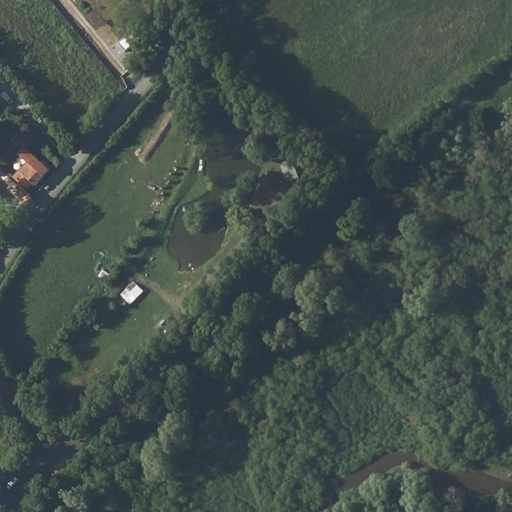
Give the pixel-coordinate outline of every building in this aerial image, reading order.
[(34,186),(48,170),(23,147),(18,153),(26,161),(18,171),(31,183),(34,186)] [(289,182),(301,177),(295,161),(283,166),(289,182)] [(31,183),(18,171),(12,177),(19,184),(24,190),(31,183)] [(19,184),(12,191),(27,206),(32,198),(24,190),(19,184)] [(132,304),(145,291),(136,282),(123,295),(132,304)]
